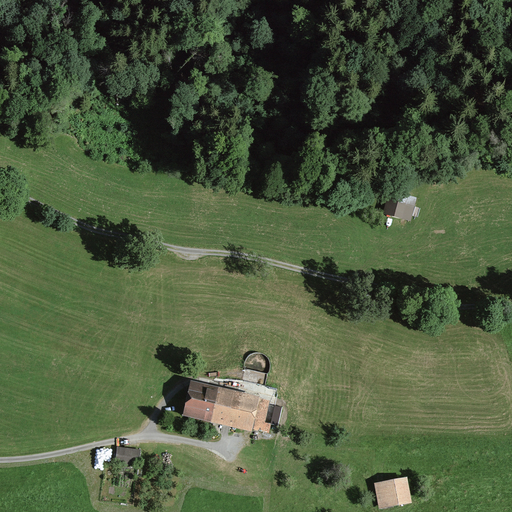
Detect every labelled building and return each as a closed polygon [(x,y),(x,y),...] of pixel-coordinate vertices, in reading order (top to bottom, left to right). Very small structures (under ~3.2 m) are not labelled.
[(392,195),(387,212),(403,217),(408,200),(392,195)] [(263,419),(266,404),(195,388),(189,413),(249,427),(251,417),(263,419)] [(276,406),(271,423),(278,425),(283,408),(276,406)] [(117,448),(115,463),(138,465),(140,450),(117,448)] [(377,487),(380,506),(407,501),(404,482),(377,487)]
